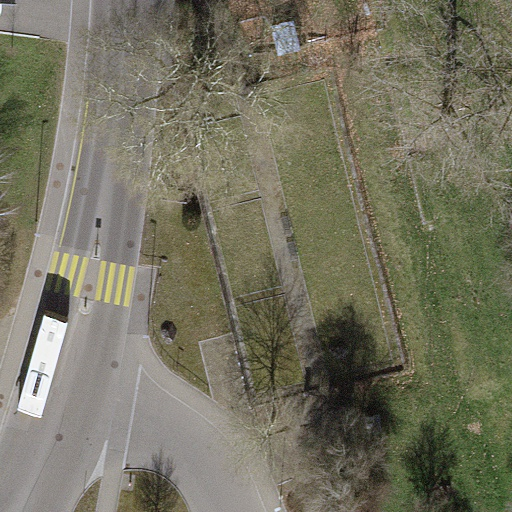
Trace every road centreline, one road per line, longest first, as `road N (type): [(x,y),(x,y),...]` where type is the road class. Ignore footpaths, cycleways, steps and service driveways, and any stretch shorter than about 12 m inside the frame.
road 1 (tertiary): [(126,0),(122,115),(70,402)]
road 2 (residential): [(70,402),(123,412),(178,439),(215,481),(227,511)]
road 3 (tertiary): [(70,402),(15,511)]
